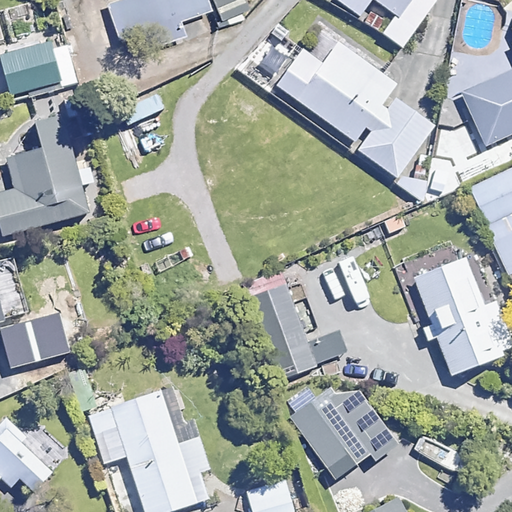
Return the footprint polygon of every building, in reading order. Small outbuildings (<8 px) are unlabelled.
[(199,0),(95,0),(93,1),(106,37),(201,5),(199,0)] [(206,0),(214,19),(220,17),(224,27),(242,20),(238,9),(247,6),(244,0),(206,0)] [(366,0),(335,0),(356,14),(366,0)] [(378,0),(391,10),(399,15),(409,0),(378,0)] [(409,0),(399,15),(391,10),(378,28),(398,43),(430,0),(409,0)] [(42,38),(0,50),(0,75),(5,93),(54,79),(42,38)] [(292,98),(347,142),(387,91),(393,84),(337,40),(321,61),(292,98)] [(292,98),(321,61),(301,45),(271,82),(292,98)] [(511,68),(461,92),(485,146),(511,133),(511,68)] [(432,126),(387,91),(347,142),(392,177),(432,126)] [(162,109),(155,94),(128,106),(134,121),(162,109)] [(0,188),(0,233),(88,209),(61,113),(22,123),(29,147),(0,155),(0,164),(6,186),(0,188)] [(169,141),(158,118),(134,129),(144,152),(169,141)] [(511,188),(477,202),(504,272),(511,268),(511,188)] [(468,258),(416,280),(457,375),(509,353),(468,258)] [(278,265),(289,295),(304,289),(293,259),(278,265)] [(3,263),(0,264),(0,322),(17,317),(3,263)] [(278,265),(230,283),(264,373),(312,354),(301,326),(289,295),(278,265)] [(301,326),(312,354),(338,344),(327,316),(301,326)] [(329,387),(290,416),(326,466),(366,437),(329,387)] [(171,388),(156,393),(165,421),(180,416),(171,388)] [(156,393),(111,407),(125,453),(143,511),(156,511),(190,502),(182,474),(170,438),(165,421),(156,393)] [(101,461),(125,453),(111,407),(87,415),(101,461)] [(191,413),(180,416),(165,421),(170,438),(192,431),(197,430),(191,413)] [(25,437),(7,419),(0,426),(0,477),(2,476),(23,497),(49,472),(19,442),(25,437)] [(192,431),(170,438),(182,474),(195,469),(203,467),(192,431)] [(204,497),(195,469),(182,474),(190,502),(204,497)] [(274,479),(243,490),(251,511),(271,511),(285,507),(274,479)] [(401,511),(394,499),(369,511),(401,511)]
